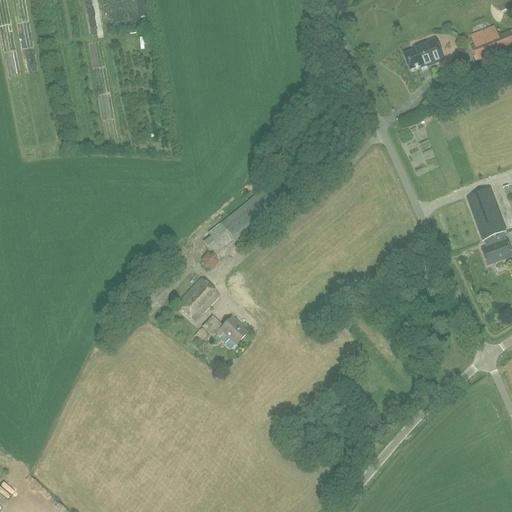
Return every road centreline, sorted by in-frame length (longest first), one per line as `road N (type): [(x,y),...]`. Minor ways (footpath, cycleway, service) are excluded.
road 1 (unclassified): [(487,357),(358,86),(329,0)]
road 2 (unclassified): [(337,511),(414,419),(487,357)]
